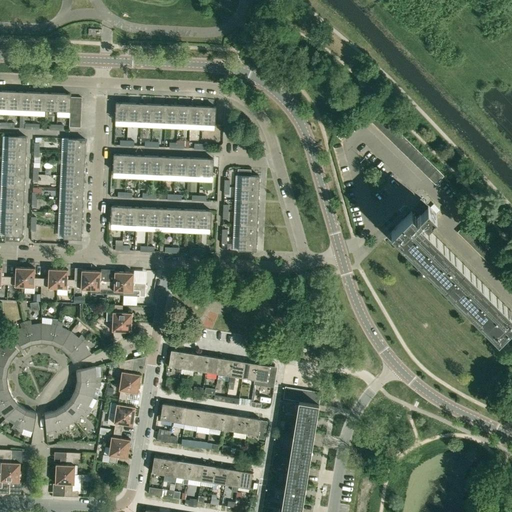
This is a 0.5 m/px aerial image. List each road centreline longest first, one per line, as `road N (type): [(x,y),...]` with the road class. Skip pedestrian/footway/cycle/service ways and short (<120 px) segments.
road 1 (tertiary): [(340,253),(304,128),(273,86),(223,67),(104,61)]
road 2 (residential): [(103,83),(240,95),(280,162),(306,262)]
road 3 (residential): [(62,505),(111,507),(129,499),(157,335)]
road 4 (unknown): [(215,263),(224,159),(99,157)]
road 5 (residential): [(39,448),(41,406),(57,379),(124,342),(157,335)]
road 6 (residential): [(94,258),(103,83)]
road 7 (residential): [(257,511),(281,359)]
road 8 (residential): [(306,262),(168,260)]
road 9 (residential): [(331,511),(343,438),(376,384)]
road 10 (tertiary): [(511,436),(438,400),(398,366)]
road 11 (tertiary): [(398,366),(363,317),(340,253)]
